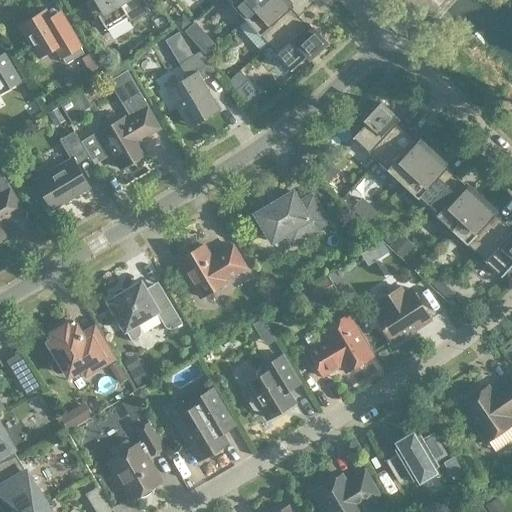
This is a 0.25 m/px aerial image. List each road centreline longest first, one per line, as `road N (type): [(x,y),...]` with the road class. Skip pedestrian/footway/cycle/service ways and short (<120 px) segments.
road 1 (residential): [(388,45),(239,166),(0,308)]
road 2 (residential): [(189,511),(471,340),(511,305)]
road 3 (residential): [(388,45),(511,165)]
